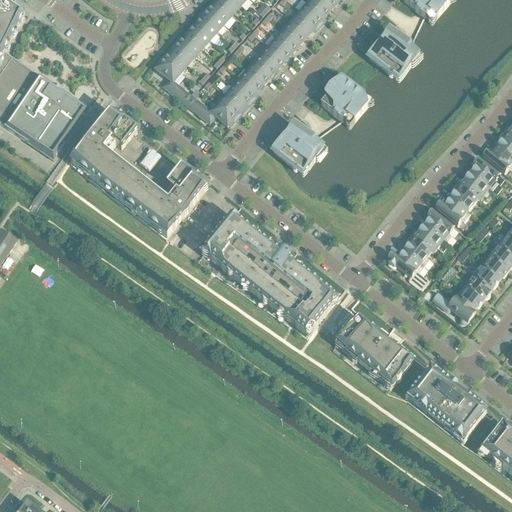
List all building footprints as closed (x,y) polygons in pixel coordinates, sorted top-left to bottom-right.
[(4,3),(0,0),(0,79),(12,61),(4,55),(21,24),(24,17),(4,3)] [(242,9),(229,0),(221,0),(220,2),(221,3),(218,6),(234,18),(240,10),(241,10),(242,9)] [(249,1),(247,0),(229,0),(242,9),(248,2),(249,1)] [(330,12),(315,0),(314,0),(309,7),(308,7),(307,8),(322,20),(324,21),(328,15),(327,14),(330,12)] [(315,0),(330,12),(331,13),(335,7),(335,6),(337,3),(332,0),(315,0)] [(432,27),(434,24),(453,0),(452,0),(405,0),(403,3),(414,12),(424,21),(425,21),(429,24),(432,27)] [(206,15),(223,28),(230,20),(215,7),(212,11),(210,10),(206,15)] [(322,20),(307,8),(301,16),(318,29),(322,24),(320,23),(322,20)] [(204,21),(202,24),(217,37),(223,28),(206,15),(202,20),(204,21)] [(318,29),(301,16),(294,24),(309,37),(312,33),(314,35),(318,29)] [(197,30),(194,32),(210,45),(216,37),(217,37),(202,24),(200,23),(196,29),(197,30)] [(284,34),(283,35),(298,47),(300,48),(304,42),(303,42),(306,38),(291,26),(284,34)] [(210,45),(194,32),(193,31),(189,37),(190,38),(187,41),(203,53),(209,45),(210,45)] [(276,42),(276,43),(291,55),(292,56),(297,51),(296,50),(298,47),(283,35),(277,42),(276,42)] [(370,62),(384,73),(387,76),(388,78),(390,80),(393,80),(398,84),(419,58),(410,51),(391,36),(385,44),(383,43),(381,44),(368,61),(370,62)] [(203,53),(187,41),(186,40),(183,44),(181,42),(177,47),(195,61),(201,53),(202,53),(203,53)] [(269,50),(268,51),(284,63),(285,64),(290,59),(289,58),(291,55),(276,43),(270,50),(269,50)] [(175,54),(173,57),(188,69),(195,61),(177,47),(173,52),(175,54)] [(262,58),(261,59),(277,71),(278,72),(282,67),(281,66),(284,63),(268,51),(262,59),(262,58)] [(167,58),(163,63),(180,77),(187,69),(188,70),(188,69),(173,57),(172,56),(169,60),(167,58)] [(255,66),(254,67),(269,79),(271,80),(275,75),(274,74),(277,71),(261,59),(255,67),(255,66)] [(0,126),(53,163),(88,112),(12,61),(0,79),(0,126)] [(180,77),(163,63),(159,68),(160,69),(156,74),(163,79),(164,78),(170,83),(174,85),(180,77)] [(269,79),(254,67),(248,75),(247,74),(247,75),(262,87),(264,88),(268,83),(267,82),(269,79)] [(240,82),(240,83),(255,95),(256,96),(261,91),(260,90),(262,87),(247,75),(241,83),(240,82)] [(333,89),(331,90),(327,95),(326,97),(327,99),(321,107),(332,116),(332,117),(342,125),(343,126),(343,125),(350,131),(371,104),(369,103),(356,93),(341,81),(335,89),(333,89)] [(174,85),(170,83),(164,90),(168,93),(167,94),(174,100),(175,98),(187,108),(193,100),(174,85)] [(240,83),(233,91),(251,105),(255,100),(253,98),(255,95),(240,83)] [(251,105),(233,91),(226,100),(241,112),(242,112),(245,108),(247,110),(251,105)] [(225,99),(219,107),(236,121),(240,116),(238,114),(241,112),(226,100),(225,99)] [(193,100),(187,108),(199,117),(198,118),(205,124),(206,123),(209,126),(215,119),(212,116),(193,100)] [(219,107),(212,116),(215,119),(221,124),(221,125),(227,130),(231,125),(232,126),(236,121),(219,107)] [(109,119),(71,167),(79,173),(161,239),(166,242),(167,242),(204,195),(205,194),(109,119)] [(296,129),(289,138),(288,137),(286,138),(273,154),(274,155),(275,156),(279,160),(292,169),(292,172),(295,174),(297,174),(303,178),(324,152),(323,151),(315,145),(296,130),(296,129)] [(511,132),(511,133),(510,131),(509,131),(508,131),(507,131),(503,136),(511,142),(511,132)] [(501,143),(495,150),(511,163),(511,142),(503,136),(500,140),(500,141),(500,142),(500,143),(501,143)] [(511,168),(511,163),(495,150),(490,157),(488,155),(483,161),(504,178),(511,168)] [(470,177),(489,192),(500,179),(479,163),(474,169),(476,170),(470,177)] [(460,183),(456,187),(478,204),(489,192),(470,177),(465,185),(462,183),(461,182),(460,183)] [(478,204),(456,187),(453,192),(453,193),(453,194),(454,194),(448,202),(468,217),(478,204)] [(468,217),(448,202),(443,208),(441,207),(436,213),(457,230),(468,217)] [(430,223),(424,230),(443,244),(453,232),(433,215),(428,221),(430,223)] [(493,231),(498,225),(494,221),(488,227),(493,231)] [(334,302),(289,267),(294,260),(286,250),(279,259),(239,227),(237,229),(230,224),(216,241),(205,254),(213,260),(211,263),(216,267),(217,268),(218,267),(221,269),(221,270),(291,326),(292,325),(296,328),(295,329),(306,338),(311,331),(314,333),(331,311),(328,309),(334,302)] [(413,235),(410,240),(432,257),(443,244),(424,230),(418,237),(416,235),(415,235),(414,235),(413,235)] [(1,231),(0,232),(0,268),(18,242),(1,231)] [(480,236),(484,240),(489,234),(485,231),(480,236)] [(484,240),(480,236),(475,242),(479,246),(484,240)] [(511,245),(507,241),(504,239),(498,246),(501,249),(498,251),(511,262),(511,245)] [(432,257),(410,240),(407,244),(406,245),(407,245),(407,246),(408,247),(402,254),(421,269),(432,257)] [(492,258),(490,262),(507,275),(511,271),(511,262),(498,251),(496,249),(490,256),(492,258)] [(467,250),(462,256),(467,260),(472,254),(467,250)] [(421,269),(402,254),(396,261),(393,258),(388,264),(390,265),(388,267),(394,272),(395,270),(410,281),(409,282),(409,283),(409,284),(421,293),(422,293),(423,292),(425,289),(428,285),(416,275),(421,269)] [(467,260),(462,256),(457,262),(462,266),(467,260)] [(507,275),(490,262),(487,259),(481,266),(484,269),(482,271),(481,272),(499,285),(502,281),(504,280),(507,275)] [(481,272),(482,271),(479,269),(473,276),(475,279),(473,282),(490,295),(499,285),(481,272)] [(446,277),(450,280),(455,274),(450,271),(446,277)] [(450,280),(446,277),(441,283),(445,286),(450,280)] [(467,289),(464,292),(482,306),(485,302),(486,302),(487,302),(488,301),(489,300),(489,299),(490,299),(490,298),(490,297),(490,296),(490,295),(473,282),(470,279),(464,286),(467,289)] [(464,292),(456,302),(473,316),(473,315),(476,311),(477,311),(478,311),(482,306),(464,292)] [(453,299),(448,305),(438,298),(433,304),(446,315),(447,315),(448,315),(450,315),(450,314),(451,314),(460,321),(460,322),(459,323),(459,324),(459,325),(460,326),(461,327),(461,328),(462,328),(463,328),(464,328),(465,328),(466,328),(467,327),(467,326),(475,316),(473,315),(473,316),(456,302),(453,299)] [(420,299),(416,304),(421,307),(424,303),(420,299)] [(511,434),(510,435),(501,428),(484,418),(477,413),(475,408),(440,381),(438,380),(434,380),(429,375),(413,363),(396,351),(395,351),(393,349),(387,345),(375,336),(376,335),(359,322),(359,323),(357,321),(357,322),(338,346),(392,390),(406,405),(461,448),(477,458),(511,485),(511,434)]
